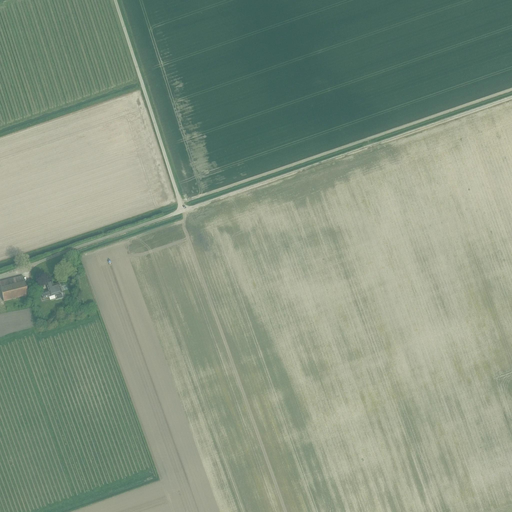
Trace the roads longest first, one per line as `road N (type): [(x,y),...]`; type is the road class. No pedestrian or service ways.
road 1 (track): [(182,210),(511,96)]
road 2 (unclassified): [(69,250),(182,210),(115,0)]
